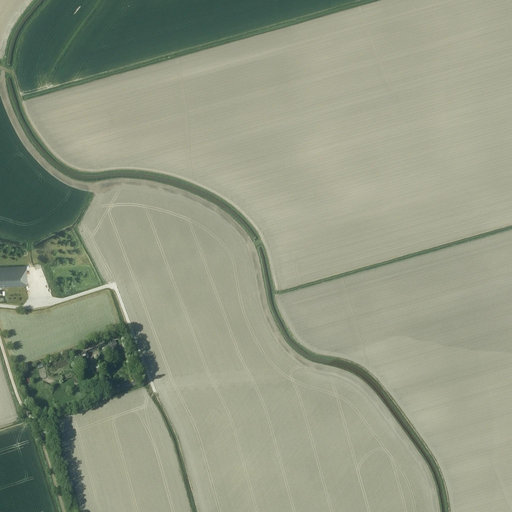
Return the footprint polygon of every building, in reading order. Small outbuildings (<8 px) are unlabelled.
[(0,286),(3,287),(28,286),(27,266),(2,267),(0,266),(0,286)] [(117,346),(116,343),(114,340),(110,342),(111,345),(106,347),(109,354),(119,350),(118,349),(123,347),(121,344),(117,346)] [(86,354),(90,352),(96,350),(105,346),(103,342),(94,346),(88,348),(85,349),(86,354)] [(83,360),(84,361),(89,358),(85,352),(75,357),(78,363),(83,360)] [(39,369),(41,378),(47,377),(45,367),(39,369)]
